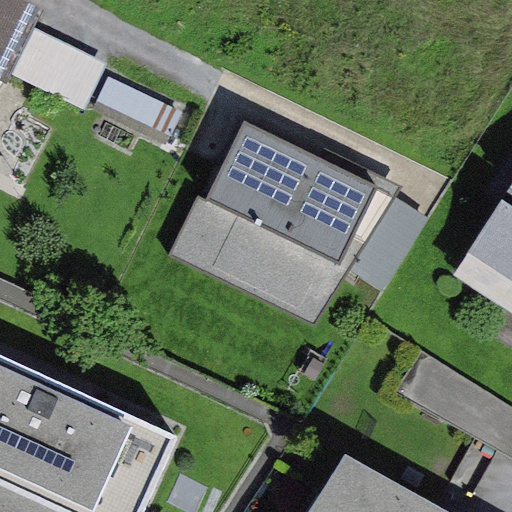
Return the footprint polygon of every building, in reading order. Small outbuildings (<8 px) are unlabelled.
[(0,0),(0,71),(33,4),(24,0),(0,0)] [(110,63),(42,29),(20,73),(88,108),(110,63)] [(187,113),(118,78),(102,109),(172,144),(187,113)] [(381,185),(244,119),(206,199),(343,264),(381,185)] [(511,298),(511,209),(471,271),(511,298)] [(511,400),(431,350),(404,393),(511,453),(511,400)] [(151,511),(186,440),(0,352),(0,480),(67,511),(151,511)] [(452,511),(355,456),(319,511),(452,511)]
